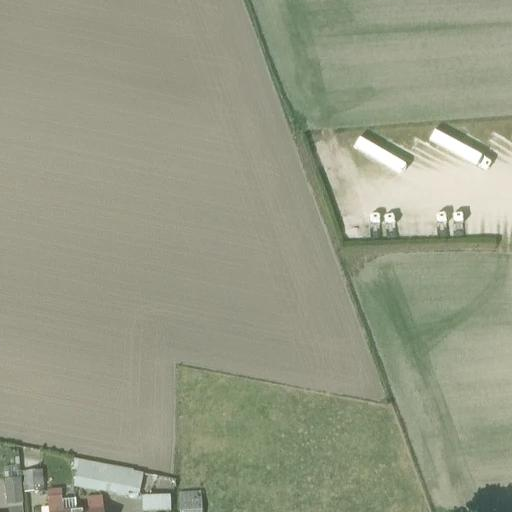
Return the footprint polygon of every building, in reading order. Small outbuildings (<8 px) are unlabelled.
[(139,489),(142,475),(141,475),(73,461),(71,471),(74,472),(71,489),(97,494),(97,492),(125,498),(126,492),(138,495),(139,489)] [(22,494),(28,493),(42,493),(40,472),(20,473),(22,494)] [(5,506),(11,505),(20,505),(19,481),(3,482),(5,506)] [(197,511),(198,491),(177,491),(176,511),(197,511)] [(145,511),(166,511),(165,495),(138,497),(138,511),(145,511)] [(87,511),(101,511),(101,498),(86,500),(87,511)] [(47,511),(75,511),(75,500),(47,503),(47,511)]
